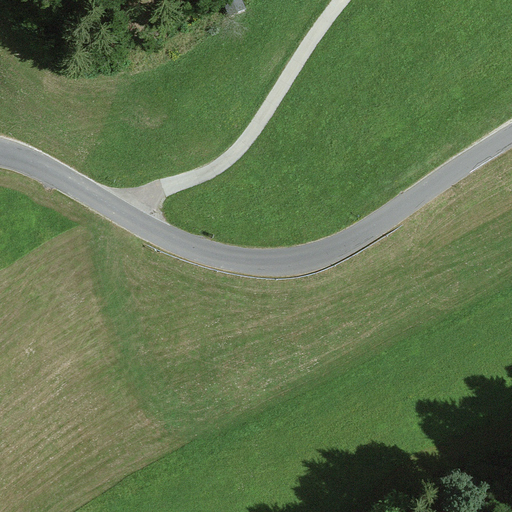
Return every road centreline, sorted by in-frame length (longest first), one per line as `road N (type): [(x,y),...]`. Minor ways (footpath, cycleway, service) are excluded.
road 1 (unclassified): [(511,133),(342,244),(264,263),(168,238),(0,152)]
road 2 (track): [(341,0),(238,149),(127,215)]
